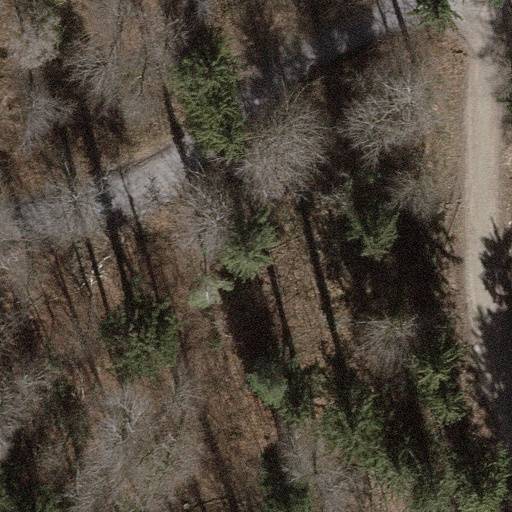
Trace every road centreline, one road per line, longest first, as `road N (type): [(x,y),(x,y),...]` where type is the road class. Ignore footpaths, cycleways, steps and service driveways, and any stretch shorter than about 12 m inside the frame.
road 1 (track): [(0,223),(68,214),(147,180),(312,56),(409,0)]
road 2 (track): [(501,0),(481,104),(475,222),(491,348),(511,426)]
